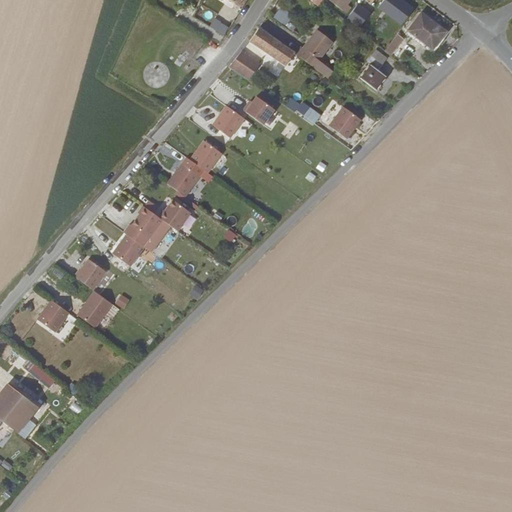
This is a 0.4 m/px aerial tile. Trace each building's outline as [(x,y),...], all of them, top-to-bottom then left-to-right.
[(330,0),(330,1),(342,11),(350,0),(330,0)] [(342,11),(346,14),(351,8),(347,5),(342,11)] [(281,7),(274,17),(286,26),(293,16),(281,7)] [(420,14),(405,34),(419,44),(421,41),(431,49),(445,32),(420,14)] [(209,26),(215,30),(219,23),(221,20),(215,16),(209,26)] [(215,30),(223,35),(227,28),(219,23),(215,30)] [(249,42),(285,66),(294,53),(259,28),(249,42)] [(331,70),(318,61),(332,42),(317,30),(302,48),(301,47),(295,54),(325,77),(331,70)] [(388,52),(400,36),(397,34),(385,49),(388,52)] [(358,77),(376,91),(385,78),(376,71),(386,59),(375,50),(365,63),(368,65),(358,77)] [(245,64),(248,60),(239,53),(231,64),(242,73),(248,67),(245,64)] [(275,65),(272,73),(279,76),(282,69),(275,65)] [(334,73),(331,70),(325,77),(329,80),(334,73)] [(292,96),(286,105),(315,124),(321,116),(292,96)] [(243,111),(263,126),(275,111),(257,98),(250,106),(248,104),(243,111)] [(244,120),(227,106),(212,126),(230,139),(244,120)] [(329,126),(348,140),(362,119),(343,106),(329,126)] [(282,134),(290,139),(295,131),(287,126),(282,134)] [(204,141),(190,160),(208,173),(222,154),(204,141)] [(321,161),(316,168),(323,173),(328,166),(321,161)] [(198,180),(180,167),(167,184),(185,197),(198,180)] [(309,172),(306,179),(313,182),(316,175),(309,172)] [(162,210),(157,217),(176,231),(190,213),(172,200),(164,211),(162,210)] [(161,220),(142,206),(137,213),(138,214),(130,225),(148,238),(161,220)] [(229,230),(224,237),(233,244),(238,236),(229,230)] [(130,267),(144,247),(126,234),(112,254),(130,267)] [(79,270),(74,277),(92,290),(106,272),(88,259),(80,271),(79,270)] [(196,285),(190,295),(199,300),(205,291),(196,285)] [(112,305),(94,291),(77,315),(95,328),(112,305)] [(115,304),(123,309),(130,300),(122,294),(115,304)] [(68,313),(50,300),(37,319),(54,332),(68,313)] [(28,376),(30,372),(43,380),(48,373),(35,366),(34,368),(24,362),(19,370),(28,376)] [(76,396),(80,388),(71,383),(67,390),(76,396)] [(0,392),(0,420),(17,433),(37,407),(7,384),(0,392)]
